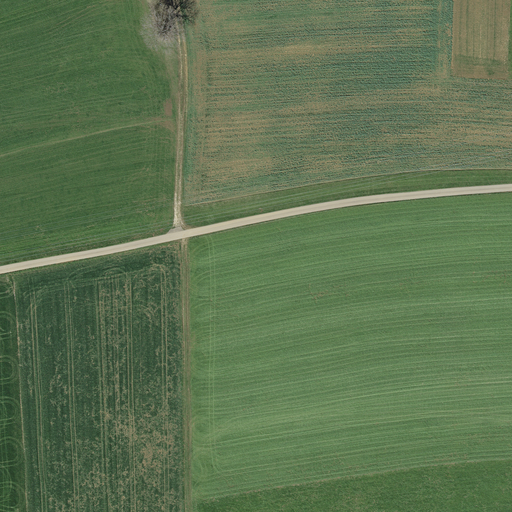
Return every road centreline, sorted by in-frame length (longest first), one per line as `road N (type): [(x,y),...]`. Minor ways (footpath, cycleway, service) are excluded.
road 1 (track): [(511,190),(326,206),(0,272)]
road 2 (track): [(187,511),(180,236)]
road 3 (track): [(174,0),(180,236)]
